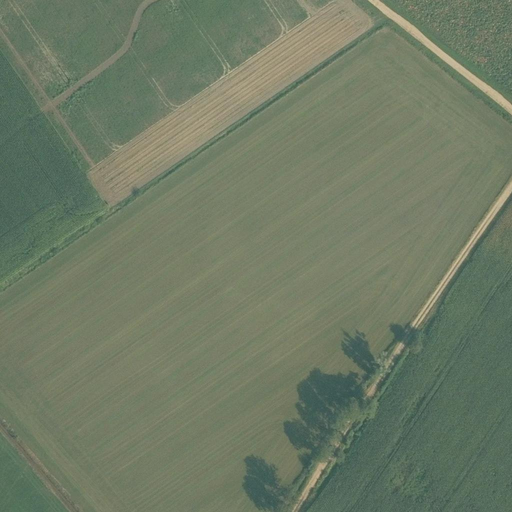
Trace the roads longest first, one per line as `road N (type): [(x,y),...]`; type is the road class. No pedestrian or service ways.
road 1 (track): [(293,511),(511,185)]
road 2 (track): [(371,0),(511,113)]
